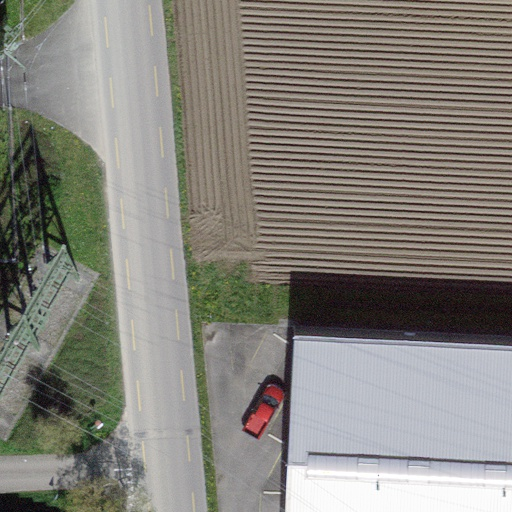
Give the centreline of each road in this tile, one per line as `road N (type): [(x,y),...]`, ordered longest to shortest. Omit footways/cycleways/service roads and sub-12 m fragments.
road 1 (unclassified): [(168,465),(122,0)]
road 2 (residential): [(168,465),(0,471)]
